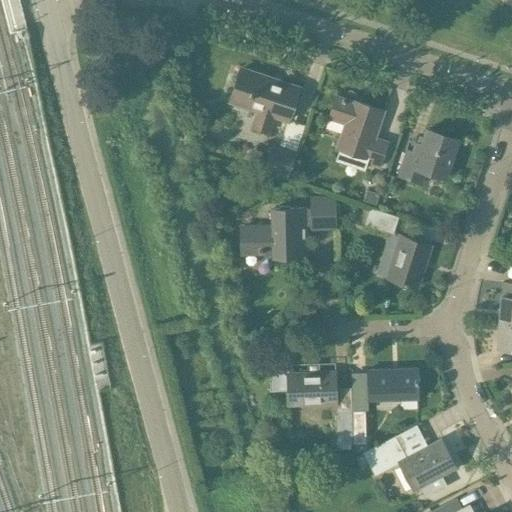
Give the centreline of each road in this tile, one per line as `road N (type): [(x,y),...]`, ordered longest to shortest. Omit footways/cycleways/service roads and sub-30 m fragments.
road 1 (residential): [(178,511),(44,6)]
road 2 (residential): [(511,97),(227,0)]
road 3 (residential): [(449,329),(511,126)]
road 4 (residential): [(511,478),(470,397),(449,329)]
road 5 (residential): [(449,329),(318,331)]
